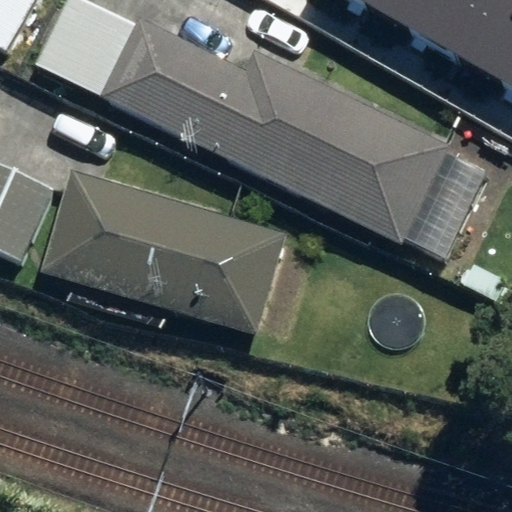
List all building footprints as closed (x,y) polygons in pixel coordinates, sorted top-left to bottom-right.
[(0,0),(0,43),(10,50),(39,0),(0,0)] [(511,108),(511,0),(413,0),(390,46),(511,108)] [(108,97),(407,246),(455,146),(261,51),(252,70),(148,20),(108,97)] [(0,252),(27,265),(60,191),(0,163),(0,252)] [(49,274),(263,337),(293,235),(80,172),(49,274)]
